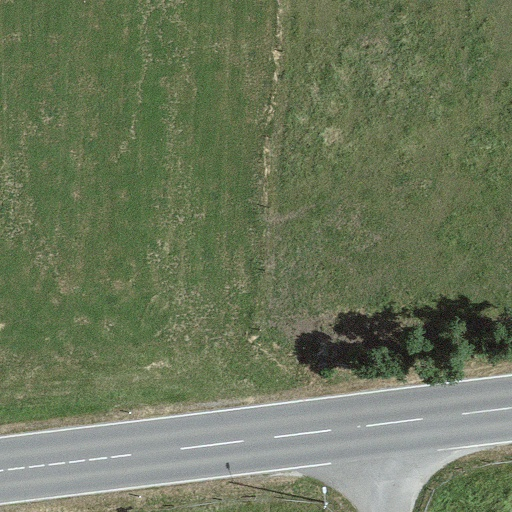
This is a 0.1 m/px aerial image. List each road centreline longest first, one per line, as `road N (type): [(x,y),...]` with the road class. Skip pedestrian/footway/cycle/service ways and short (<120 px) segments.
road 1 (secondary): [(0,470),(381,424)]
road 2 (secondary): [(381,424),(511,408)]
